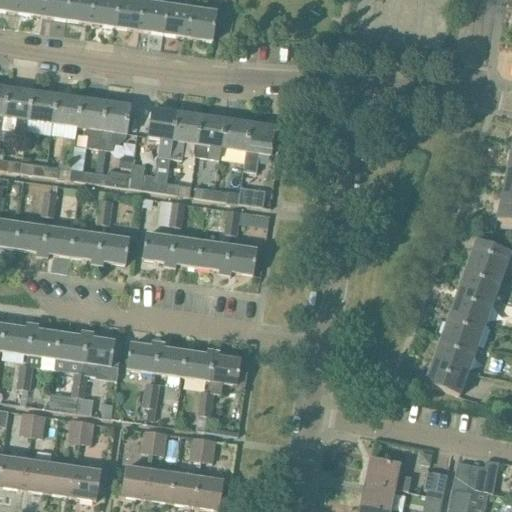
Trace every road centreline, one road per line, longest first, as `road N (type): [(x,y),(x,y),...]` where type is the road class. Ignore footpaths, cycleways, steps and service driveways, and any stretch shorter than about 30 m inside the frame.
road 1 (residential): [(361,91),(0,46)]
road 2 (residential): [(323,350),(48,310)]
road 3 (residential): [(323,350),(361,91)]
road 4 (residential): [(312,419),(511,456)]
